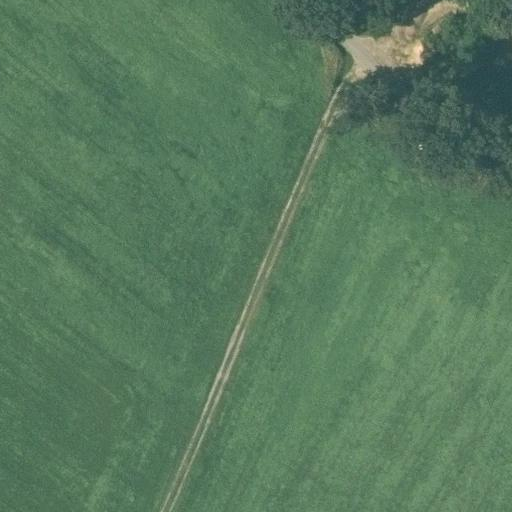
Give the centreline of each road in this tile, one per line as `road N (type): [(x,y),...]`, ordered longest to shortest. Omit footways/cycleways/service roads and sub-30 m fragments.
road 1 (track): [(362,51),(166,511)]
road 2 (unclassified): [(511,161),(436,127),(311,0)]
